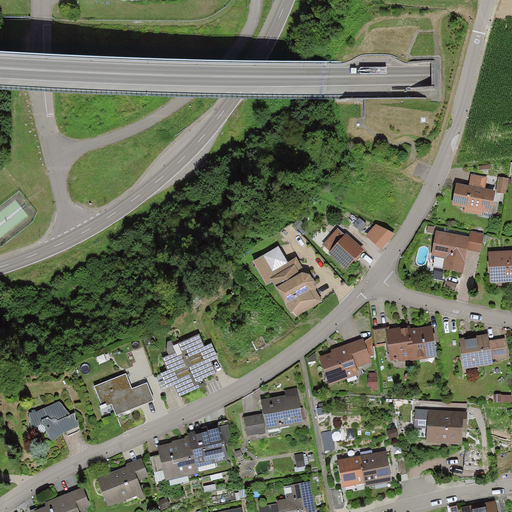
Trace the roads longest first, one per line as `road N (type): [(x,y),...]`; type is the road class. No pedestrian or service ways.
road 1 (trunk): [(0,71),(511,71)]
road 2 (residential): [(371,287),(324,333),(248,385),(0,499)]
road 3 (unclassified): [(74,237),(54,152),(145,124),(183,101),(235,53),(257,0)]
road 4 (secondary): [(74,237),(175,165),(222,114),(263,55),(287,0)]
road 5 (residential): [(481,32),(441,170),(371,287)]
road 6 (residential): [(371,287),(511,320)]
road 7 (residential): [(390,511),(511,486)]
